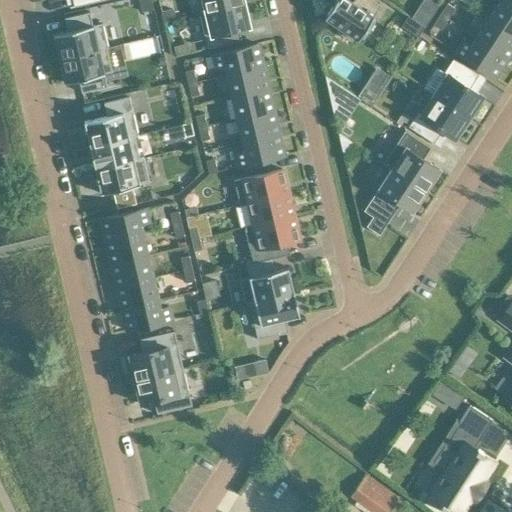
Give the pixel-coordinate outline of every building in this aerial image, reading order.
[(153,9),(151,0),(138,0),(142,12),(153,9)] [(202,0),(205,10),(244,1),(243,0),(202,0)] [(338,32),(351,40),(354,37),(358,40),(361,36),(364,38),(375,22),(371,20),(381,5),(374,0),(352,0),(352,2),(349,0),(335,0),(325,17),(341,28),(338,32)] [(511,33),(511,6),(502,0),(499,0),(487,18),(511,33)] [(244,1),(205,10),(199,12),(207,48),(239,41),(236,29),(250,26),(244,1)] [(455,8),(447,3),(440,14),(447,18),(455,8)] [(169,6),(160,8),(163,21),(172,19),(169,6)] [(416,12),(412,19),(417,22),(424,27),(431,17),(418,9),(416,12)] [(53,34),(59,58),(106,48),(108,48),(102,23),(93,25),(90,12),(64,18),(67,31),(53,34)] [(440,14),(433,24),(440,29),(447,18),(440,14)] [(506,58),(511,48),(511,33),(487,18),(475,37),(506,58)] [(417,22),(410,32),(418,37),(424,27),(417,22)] [(493,77),(506,58),(475,37),(470,44),(465,40),(456,53),(493,77)] [(217,68),(224,66),(226,74),(262,66),(257,43),(214,53),(217,68)] [(106,48),(59,58),(65,83),(78,79),(81,93),(107,87),(104,73),(112,71),(106,48)] [(470,88),(479,75),(453,58),(444,72),(447,74),(434,94),(468,117),(470,115),(471,113),(478,102),(479,102),(480,100),(482,96),(470,88)] [(268,88),(262,66),(226,74),(231,97),(268,88)] [(185,71),(188,84),(196,82),(194,69),(185,71)] [(196,82),(188,84),(191,96),(199,94),(196,82)] [(372,106),(378,97),(363,87),(357,96),(372,106)] [(273,111),(268,88),(231,97),(236,119),(273,111)] [(467,119),(468,117),(434,94),(421,114),(418,112),(408,126),(434,143),(442,129),(455,138),(457,134),(458,134),(459,132),(458,132),(465,121),(466,120),(467,121),(468,119),(467,119)] [(138,135),(129,97),(104,103),(107,116),(84,121),(90,147),(135,136),(138,135)] [(278,133),(273,111),(236,119),(242,142),(278,133)] [(204,113),(195,115),(198,128),(207,126),(204,113)] [(185,136),(194,134),(191,122),(182,124),(185,136)] [(210,138),(207,126),(198,128),(201,140),(210,138)] [(392,168),(426,190),(439,169),(423,158),(431,147),(405,130),(383,163),(391,168),(392,168)] [(278,133),(242,142),(244,150),(237,151),(240,166),(284,156),(278,133)] [(95,169),(140,158),(135,136),(90,147),(95,169)] [(140,158),(95,169),(101,193),(149,182),(143,157),(140,158)] [(209,173),(218,171),(215,158),(206,160),(209,173)] [(392,168),(391,168),(364,210),(373,216),(366,226),(379,234),(400,203),(412,211),(426,190),(392,168)] [(240,205),(249,203),(249,202),(288,192),(282,169),(234,180),(240,205)] [(293,216),(288,192),(249,202),(249,203),(254,224),(254,225),(293,216)] [(120,198),(122,207),(134,204),(132,195),(120,198)] [(196,206),(184,209),(186,217),(198,214),(196,206)] [(101,218),(107,240),(143,232),(141,224),(148,222),(145,208),(101,218)] [(170,213),(173,225),(182,223),(179,211),(170,213)] [(253,263),(272,259),(290,254),(287,242),(299,240),(293,216),(254,225),(254,224),(244,226),(253,263)] [(184,236),(182,223),(173,225),(176,238),(184,236)] [(191,239),(199,237),(196,226),(188,227),(191,239)] [(149,254),(143,232),(107,240),(112,263),(149,254)] [(191,239),(194,251),(202,249),(199,237),(191,239)] [(112,263),(117,285),(154,277),(149,254),(112,263)] [(192,268),(189,255),(180,257),(183,270),(192,268)] [(253,263),(246,264),(249,276),(239,278),(245,303),(294,291),(288,267),(274,270),(272,259),(253,263)] [(195,280),(192,268),(183,270),(186,282),(195,280)] [(117,285),(123,308),(159,299),(154,277),(117,285)] [(294,291),(245,303),(245,304),(249,303),(257,339),(289,332),(286,319),(299,316),(294,291)] [(159,299),(123,308),(128,330),(171,320),(168,306),(161,307),(159,299)] [(197,301),(200,314),(208,312),(205,299),(197,301)] [(511,300),(498,319),(511,329),(511,300)] [(129,355),(134,379),(183,368),(174,330),(139,339),(142,352),(129,355)] [(265,359),(254,361),(257,374),(268,372),(265,359)] [(192,405),(183,368),(134,379),(140,403),(154,400),(157,414),(192,405)] [(494,468),(490,465),(492,464),(502,449),(491,442),(493,439),(486,435),(485,437),(483,436),(501,409),(482,396),(457,432),(467,439),(439,479),(468,498),(479,482),(483,485),(494,468)] [(368,473),(352,495),(373,511),(389,511),(401,497),(368,473)]
